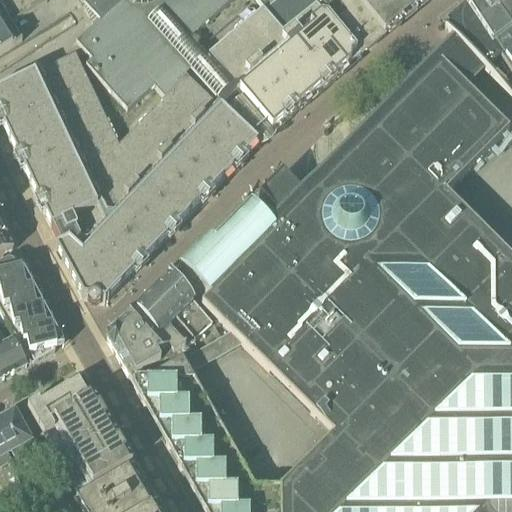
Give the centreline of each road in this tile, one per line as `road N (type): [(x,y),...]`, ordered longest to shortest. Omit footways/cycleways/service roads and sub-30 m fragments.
road 1 (unclassified): [(85,348),(185,511)]
road 2 (unclassified): [(85,348),(0,182)]
